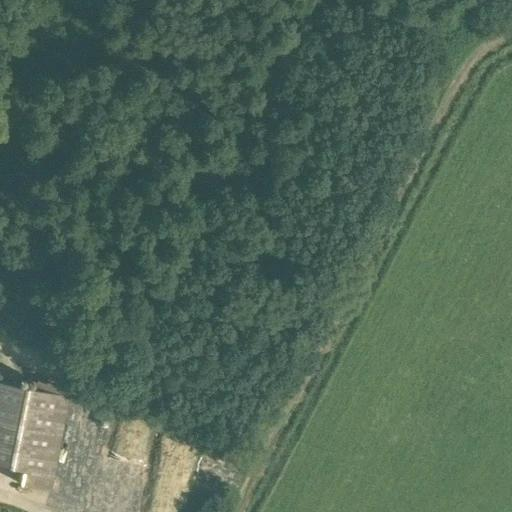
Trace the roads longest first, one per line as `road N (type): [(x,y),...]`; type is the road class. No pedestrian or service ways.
road 1 (track): [(229,511),(458,78),(482,50),(511,33)]
road 2 (track): [(0,165),(113,0)]
